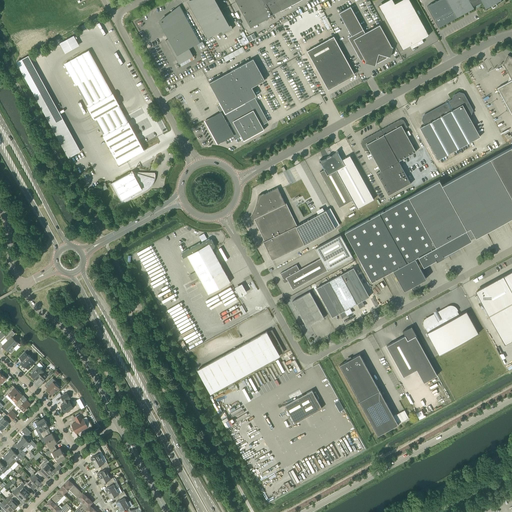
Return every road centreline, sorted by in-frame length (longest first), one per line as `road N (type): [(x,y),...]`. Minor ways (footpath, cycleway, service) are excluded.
road 1 (unclassified): [(511,253),(311,356),(296,347),(234,234)]
road 2 (unclassified): [(261,167),(511,35)]
road 3 (primary): [(213,511),(81,270)]
road 4 (primary): [(73,275),(202,511)]
road 5 (unclassified): [(306,511),(511,398)]
road 6 (unclassified): [(183,142),(117,23),(140,0)]
road 7 (primary): [(68,246),(0,119)]
road 8 (tertiary): [(21,287),(70,338),(105,398)]
road 9 (track): [(402,511),(511,451)]
road 10 (primary): [(0,145),(59,250)]
